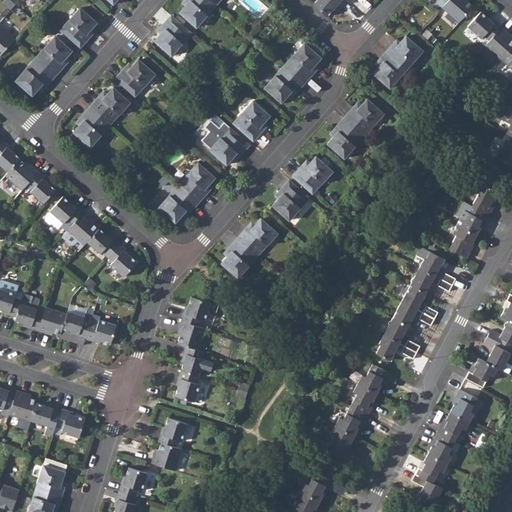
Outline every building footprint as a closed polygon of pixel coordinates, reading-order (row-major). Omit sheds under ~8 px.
[(210,6),(213,2),(210,0),(185,0),(188,2),(179,12),(196,27),(213,8),(210,6)] [(316,0),(313,4),(327,16),(338,4),(340,5),(344,0),(316,0)] [(447,0),(446,2),(441,7),(458,22),(473,6),(467,0),(466,0),(447,0)] [(66,29),(63,33),(80,48),(91,35),(88,32),(97,22),(80,7),(63,26),(66,29)] [(489,41),(501,27),(495,21),(493,23),(480,11),(467,26),(481,38),(483,35),(489,41)] [(185,34),(188,30),(171,15),(160,27),(163,30),(154,40),(171,55),(188,37),(185,34)] [(0,55),(14,39),(0,26),(0,55)] [(507,32),(501,27),(489,41),(484,45),(501,60),(511,48),(511,40),(510,39),(505,35),(507,32)] [(41,57),(38,61),(55,76),(66,64),(63,61),(72,51),(55,35),(38,54),(41,57)] [(393,43),(386,51),(406,69),(422,50),(406,35),(397,46),(393,43)] [(290,64),(287,68),(304,83),(315,71),(312,68),(321,58),(304,43),(287,62),(290,64)] [(511,48),(501,60),(511,69),(511,48)] [(406,69),(386,51),(378,60),(381,63),(372,73),(389,88),(406,69)] [(138,93),(155,74),(138,59),(129,69),(126,66),(114,78),(132,94),(135,90),(138,93)] [(55,76),(38,61),(35,64),(32,61),(15,80),(32,95),(41,85),(44,88),(55,76)] [(304,83),(287,68),(284,71),(281,69),(264,88),(281,103),(290,92),(293,95),(304,83)] [(90,107),(107,122),(110,118),(113,121),(130,102),(113,87),(104,97),(100,94),(90,107)] [(437,96),(443,101),(443,100),(447,92),(444,89),(437,96)] [(343,118),(360,133),(364,129),(367,132),(384,113),(366,98),(358,108),(354,105),(343,118)] [(239,122),(236,126),(253,141),(264,129),(261,126),(269,116),(253,100),(236,119),(239,122)] [(440,107),(446,110),(450,103),(443,100),(443,101),(440,107)] [(511,123),(506,133),(511,136),(511,110),(500,104),(495,113),(496,116),(511,123)] [(104,125),(107,122),(90,107),(79,119),(82,122),(73,132),(90,147),(107,128),(104,125)] [(357,137),(360,133),(343,118),(332,130),(336,133),(327,143),(344,158),(361,139),(357,137)] [(226,131),(209,149),(226,164),(235,154),(238,157),(249,145),(232,130),(229,133),(226,131)] [(511,136),(508,143),(505,141),(496,157),(511,165),(511,136)] [(9,145),(3,140),(0,142),(0,165),(7,172),(19,159),(20,158),(7,147),(9,145)] [(316,190),(332,171),(315,156),(306,166),(303,163),(292,176),(309,191),(312,187),(316,190)] [(25,164),(19,159),(7,172),(4,175),(21,190),(26,185),(38,171),(32,166),(30,168),(25,164)] [(184,184),(181,187),(198,203),(209,190),(206,187),(215,177),(198,162),(181,181),(184,184)] [(38,171),(26,185),(31,190),(30,192),(43,203),(55,189),(43,178),(44,177),(38,171)] [(418,171),(416,176),(427,182),(430,177),(418,171)] [(427,182),(416,176),(413,182),(424,188),(427,182)] [(302,198),(306,195),(289,179),(278,192),(281,195),(272,205),(289,220),(306,201),(302,198)] [(499,192),(479,182),(475,191),(478,193),(472,206),(489,215),(493,208),(489,206),(492,200),(494,201),(499,192)] [(154,201),(159,205),(173,189),(168,185),(154,201)] [(198,203),(181,187),(178,191),(175,188),(158,207),(175,222),(184,212),(187,215),(198,203)] [(76,208),(62,196),(49,211),(44,217),(44,220),(49,224),(52,224),(57,218),(63,223),(65,220),(71,225),(83,211),(77,206),(76,208)] [(489,215),(472,206),(465,219),(461,217),(457,225),(476,235),(480,227),(478,226),(481,219),(485,222),(489,215)] [(90,217),(83,211),(71,225),(67,230),(84,245),(86,242),(98,229),(92,223),(87,219),(90,217)] [(237,238),(255,253),(258,249),(261,252),(277,233),(260,218),(252,228),(248,225),(237,238)] [(476,235),(457,225),(452,233),(456,235),(449,248),(466,257),(470,250),(466,248),(469,242),(471,243),(476,235)] [(107,257),(119,243),(113,237),(111,239),(99,228),(98,229),(86,242),(100,253),(101,252),(107,257)] [(251,256),(255,253),(237,238),(226,250),(230,253),(221,263),(238,278),(254,259),(251,256)] [(119,243),(107,257),(112,262),(110,264),(123,277),(137,262),(124,250),(125,248),(119,243)] [(35,256),(38,247),(30,245),(28,254),(35,256)] [(421,268),(435,275),(444,258),(421,246),(416,255),(424,258),(419,267),(421,268)] [(43,258),(45,250),(38,247),(35,256),(43,258)] [(426,292),(435,275),(421,268),(416,276),(415,275),(410,284),(411,285),(426,292)] [(455,278),(444,272),(440,278),(452,285),(455,278)] [(94,282),(89,277),(84,283),(89,287),(94,282)] [(452,285),(440,278),(437,285),(449,291),(452,285)] [(422,299),(426,292),(411,285),(408,292),(422,299)] [(20,303),(21,299),(14,297),(15,293),(0,288),(0,309),(9,312),(8,314),(16,317),(20,303)] [(14,297),(21,299),(23,293),(24,292),(16,290),(15,293),(14,297)] [(401,301),(417,309),(422,299),(408,292),(407,292),(406,291),(401,301)] [(16,317),(15,320),(30,325),(30,328),(38,330),(43,313),(45,307),(38,304),(39,301),(38,298),(23,293),(21,299),(20,303),(16,317)] [(511,294),(510,293),(506,300),(510,302),(507,309),(505,308),(500,316),(508,320),(511,321),(511,294)] [(183,313),(181,320),(199,326),(201,319),(205,320),(210,303),(191,297),(186,313),(183,313)] [(408,326),(417,309),(401,301),(396,310),(398,311),(394,319),(408,326)] [(62,328),(66,314),(45,307),(43,313),(38,330),(45,333),(46,330),(52,332),(60,334),(62,328)] [(85,338),(91,321),(93,312),(86,309),(83,316),(67,311),(66,314),(62,328),(78,334),(77,336),(85,338)] [(399,343),(408,326),(394,319),(392,318),(387,327),(389,328),(385,336),(399,343)] [(98,323),(91,321),(85,338),(93,341),(93,339),(110,344),(116,325),(99,320),(98,323)] [(199,326),(181,320),(178,328),(182,329),(180,335),(177,343),(186,346),(198,349),(205,328),(199,326)] [(491,329),(489,333),(511,344),(511,321),(508,320),(500,334),(491,329)] [(511,345),(511,344),(489,333),(487,336),(511,348),(511,345)] [(390,360),(399,343),(385,336),(383,334),(378,344),(380,345),(376,353),(390,360)] [(252,343),(262,346),(264,339),(254,336),(252,343)] [(493,347),(486,362),(497,368),(500,369),(504,361),(506,362),(510,353),(509,352),(511,348),(487,336),(484,342),(493,347)] [(420,346),(408,339),(404,346),(416,352),(420,346)] [(198,349),(186,346),(184,354),(186,354),(181,370),(199,376),(201,368),(210,371),(213,362),(202,359),(204,351),(198,349)] [(416,352),(404,346),(401,352),(413,359),(416,352)] [(278,352),(269,349),(266,357),(276,360),(278,352)] [(465,378),(482,387),(489,374),(493,376),(497,368),(486,362),(478,358),(474,366),(476,367),(473,373),(469,371),(465,378)] [(500,369),(508,373),(511,365),(511,364),(506,362),(504,361),(500,369)] [(390,373),(373,364),(365,377),(362,375),(357,383),(377,394),(381,385),(379,384),(382,378),(386,380),(390,373)] [(199,376),(181,370),(178,378),(181,379),(175,396),(194,402),(200,384),(196,383),(199,376)] [(238,388),(247,391),(249,385),(240,382),(238,388)] [(350,407),(367,416),(371,409),(367,407),(370,401),(372,402),(377,394),(357,383),(353,392),(357,394),(350,407)] [(11,408),(17,390),(9,388),(8,390),(0,387),(0,408),(3,409),(1,414),(8,416),(9,414),(11,408)] [(245,398),(247,391),(238,388),(235,396),(245,398)] [(450,411),(469,421),(473,413),(469,411),(476,398),(459,389),(455,396),(459,398),(456,405),(454,404),(450,411)] [(25,393),(17,390),(11,408),(9,414),(31,421),(31,420),(36,403),(37,400),(30,398),(24,396),(25,393)] [(52,408),(36,403),(31,420),(47,425),(44,433),(52,435),(55,426),(61,408),(53,406),(52,408)] [(364,423),(367,416),(350,407),(343,420),(339,418),(335,426),(354,436),(358,428),(356,427),(360,421),(364,423)] [(69,411),(61,408),(55,426),(62,428),(61,432),(78,437),(85,418),(68,413),(69,411)] [(464,430),(469,421),(450,411),(445,420),(447,421),(444,427),(440,425),(437,431),(454,440),(460,428),(464,430)] [(187,423),(168,417),(163,434),(160,433),(158,441),(161,442),(175,447),(178,440),(181,441),(187,423)] [(327,449),(345,459),(348,451),(344,449),(348,443),(350,444),(354,436),(335,426),(331,434),(334,436),(327,449)] [(454,440),(437,431),(434,438),(438,440),(434,446),(432,445),(428,454),(446,463),(451,455),(447,453),(454,440)] [(175,447),(161,442),(158,451),(156,457),(153,455),(151,463),(175,470),(182,449),(175,447)] [(446,463),(428,454),(423,462),(425,463),(422,469),(418,467),(414,473),(432,483),(438,470),(442,472),(446,463)] [(43,464),(65,471),(67,464),(45,457),(43,464)] [(43,464),(35,488),(61,496),(65,485),(60,484),(65,471),(43,464)] [(147,473),(128,467),(123,484),(121,483),(118,491),(136,496),(138,489),(142,490),(147,473)] [(332,481),(314,471),(308,485),(304,483),(299,491),(319,501),(323,493),(321,492),(324,486),(328,488),(332,481)] [(432,483),(414,473),(411,480),(423,486),(417,497),(431,504),(435,497),(437,497),(442,488),(432,483)] [(12,510),(19,489),(0,483),(0,506),(3,507),(12,510)] [(58,507),(61,496),(35,488),(28,511),(51,511),(53,506),(58,507)] [(136,496),(118,491),(116,499),(118,499),(113,511),(133,511),(136,504),(134,504),(136,496)] [(319,501),(299,491),(295,499),(299,501),(293,511),(310,511),(313,509),(314,509),(319,501)]
